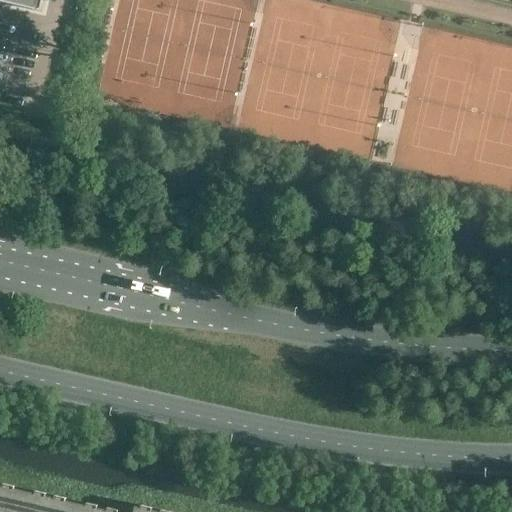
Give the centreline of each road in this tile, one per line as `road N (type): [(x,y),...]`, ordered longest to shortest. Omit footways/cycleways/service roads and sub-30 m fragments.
road 1 (primary): [(511,353),(326,335),(0,259)]
road 2 (primary): [(0,372),(269,431),(422,457),(511,462)]
